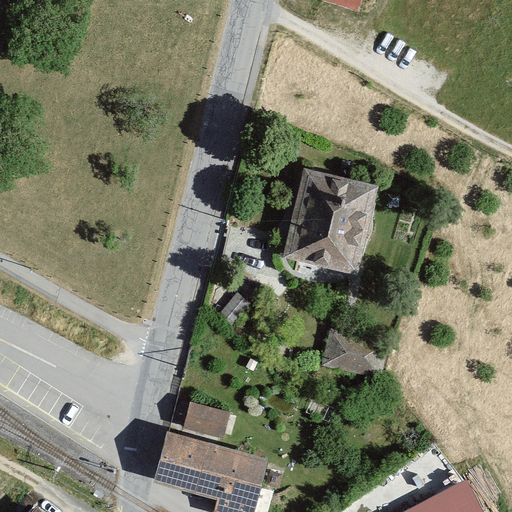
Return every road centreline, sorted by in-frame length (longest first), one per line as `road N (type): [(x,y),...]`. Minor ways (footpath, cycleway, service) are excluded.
road 1 (tertiary): [(250,0),(161,353)]
road 2 (track): [(511,151),(266,0)]
road 3 (residential): [(161,353),(0,262)]
road 4 (tertiary): [(161,353),(130,511)]
